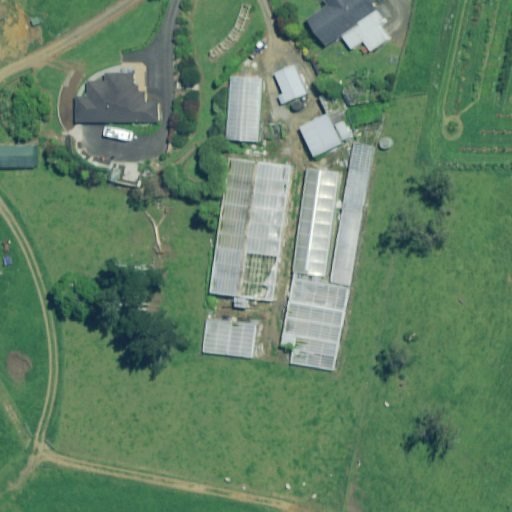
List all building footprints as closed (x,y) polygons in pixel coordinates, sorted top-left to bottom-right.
[(390,0),(326,0),(331,7),(313,20),(331,46),(346,36),(356,50),(367,42),(374,52),(392,40),(383,26),(388,22),(379,9),(391,1),(390,0)] [(309,95),(298,66),(279,74),(287,94),(282,96),(285,105),(309,95)] [(160,123),(160,92),(140,91),(140,74),(110,74),(110,83),(93,83),(93,98),(82,98),(82,123),(160,123)] [(264,79),(234,77),(231,140),(261,142),(264,79)] [(359,138),(336,88),(321,96),(330,116),(303,128),(317,158),(359,138)] [(377,148),(356,144),(330,283),(350,286),(377,148)] [(0,167),(38,167),(38,147),(0,147),(0,167)] [(293,167),(231,159),(213,293),(238,297),(255,299),(275,302),(293,167)] [(142,168),(115,162),(111,181),(138,187),(142,168)] [(339,174),(308,170),(295,273),(325,277),(339,174)] [(336,371),(351,288),(318,282),(319,278),(296,274),(283,346),(295,348),(292,363),(336,371)] [(258,326),(208,320),(205,353),(254,358),(258,326)]
